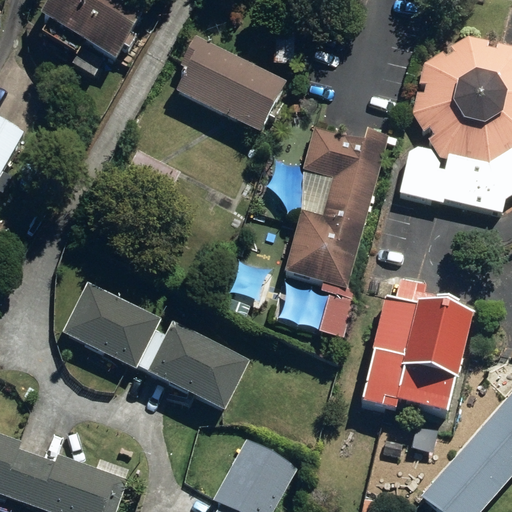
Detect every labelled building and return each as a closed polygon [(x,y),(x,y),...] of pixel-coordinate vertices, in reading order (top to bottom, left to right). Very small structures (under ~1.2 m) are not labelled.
[(45,0),(30,28),(107,69),(141,6),(130,0),(45,0)] [(269,69),(289,70),(291,46),(270,44),(269,69)] [(438,207),(496,221),(499,207),(511,199),(511,56),(494,51),(492,58),(481,55),(483,49),(464,44),(446,55),(450,60),(441,66),(437,61),(419,71),(415,91),(421,93),(419,103),(411,102),(407,122),(418,139),(423,136),(429,144),(423,148),(434,166),(442,167),(439,179),(432,177),(433,173),(425,160),(411,156),(403,161),(394,202),(437,212),(438,207)] [(170,101),(252,142),(278,89),(189,45),(175,74),(182,77),(170,101)] [(0,170),(18,140),(0,129),(0,170)] [(358,150),(308,136),(297,176),(327,185),(316,225),(295,219),(279,280),(340,297),(383,144),(361,138),(358,150)] [(117,190),(159,211),(175,179),(134,158),(117,190)] [(388,415),(438,427),(463,325),(449,322),(452,310),(419,302),(421,294),(395,288),(389,310),(379,307),(353,413),(386,421),(388,415)] [(131,373),(137,376),(155,339),(148,336),(153,327),(81,291),(56,343),(128,378),(131,373)] [(218,319),(238,327),(244,312),(223,304),(218,319)] [(155,339),(137,376),(143,379),(141,384),(218,422),(243,370),(166,333),(161,342),(155,339)] [(486,511),(511,483),(511,397),(421,501),(433,511),(486,511)] [(0,505),(16,511),(32,465),(12,458),(15,451),(0,445),(0,505)] [(271,511),(291,476),(240,449),(206,511),(207,511),(271,511)] [(32,465),(16,511),(17,511),(112,511),(121,487),(52,464),(50,471),(32,465)]
